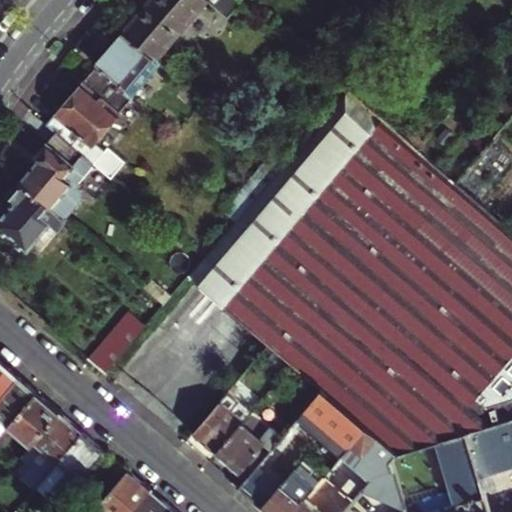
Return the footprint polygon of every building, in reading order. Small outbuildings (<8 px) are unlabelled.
[(228,19),(241,4),(236,0),(151,0),(124,33),(157,61),(208,1),(228,19)] [(97,68),(125,93),(151,63),(157,68),(160,64),(157,61),(124,33),(95,67),(97,68)] [(157,68),(151,63),(125,93),(133,99),(159,69),(162,65),(160,64),(157,68)] [(106,153),(95,144),(133,99),(125,93),(97,68),(82,85),(84,87),(60,114),(59,113),(48,126),(57,134),(95,166),(106,153)] [(511,231),(454,182),(349,90),(190,276),(325,391),(398,454),(511,419),(511,231)] [(80,186),(78,184),(95,166),(57,134),(36,159),(39,162),(22,182),(58,214),(65,220),(81,201),(82,190),(79,187),(80,186)] [(258,174),(269,183),(282,168),(272,159),(258,174)] [(0,223),(0,224),(28,249),(58,214),(22,182),(10,196),(18,203),(13,209),(0,223)] [(225,213),(235,222),(252,202),(242,193),(225,213)] [(13,209),(18,203),(10,196),(5,202),(13,209)] [(165,304),(171,297),(153,281),(146,289),(165,304)] [(90,359),(106,373),(147,326),(130,312),(90,359)] [(0,398),(18,378),(0,361),(0,398)] [(0,437),(10,426),(37,394),(18,378),(0,398),(0,437)] [(194,433),(218,453),(253,413),(232,396),(237,390),(233,387),(194,433)] [(491,511),(511,511),(511,419),(398,454),(325,391),(285,437),(249,478),(241,488),(269,511),(350,511),(368,492),(391,511),(431,511),(486,495),(491,511)] [(10,426),(32,445),(60,413),(37,394),(10,426)] [(218,453),(249,478),(285,437),(254,411),(253,413),(218,453)] [(82,432),(60,413),(32,445),(22,457),(32,465),(23,476),(35,487),(51,468),(82,432)] [(35,487),(59,507),(106,452),(82,432),(51,468),(35,487)] [(93,480),(104,490),(124,467),(112,457),(93,480)] [(133,511),(152,490),(128,471),(99,504),(108,511),(133,511)] [(173,511),(175,510),(152,490),(133,511),(173,511)] [(391,511),(368,492),(350,511),(391,511)] [(491,511),(486,495),(431,511),(491,511)]
